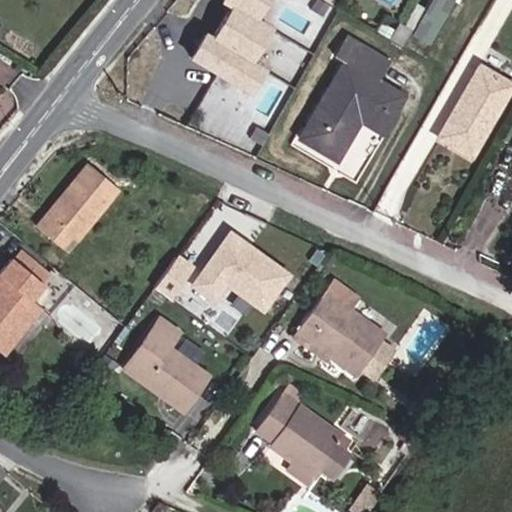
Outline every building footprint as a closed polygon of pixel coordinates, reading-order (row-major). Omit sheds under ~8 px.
[(230,0),(264,20),(276,0),(230,0)] [(236,3),(219,33),(259,58),(277,27),(264,20),(236,3)] [(392,38),(402,43),(409,30),(399,24),(392,38)] [(210,28),(193,56),(256,94),(273,66),(259,58),(219,33),(210,28)] [(334,57),(344,62),(298,140),(334,161),(358,121),(379,133),(400,96),(374,81),(386,62),(345,39),(334,57)] [(478,137),(509,83),(479,65),(448,120),(478,137)] [(467,155),(478,137),(448,120),(437,138),(467,155)] [(66,189),(72,193),(41,231),(61,247),(70,235),(76,240),(117,190),(87,164),(66,189)] [(66,189),(35,226),(41,231),(72,193),(66,189)] [(297,271),(230,228),(193,284),(220,302),(229,288),(269,314),(297,271)] [(0,274),(0,351),(2,353),(45,300),(37,294),(45,284),(52,274),(21,249),(12,260),(0,274)] [(197,265),(178,253),(156,288),(175,300),(197,265)] [(0,274),(12,260),(8,257),(0,267),(0,274)] [(368,307),(333,281),(295,331),(328,356),(354,375),(382,337),(359,319),(368,307)] [(45,300),(53,291),(45,284),(37,294),(45,300)] [(177,334),(158,319),(123,369),(182,412),(208,377),(168,348),(177,334)] [(291,337),(324,361),(328,356),(295,331),(291,337)] [(271,443),(270,445),(291,461),(311,475),(319,463),(334,474),(349,454),(341,448),(334,443),(339,435),(282,392),(254,430),(271,443)] [(430,415),(416,404),(407,416),(421,427),(430,415)] [(341,448),(347,441),(339,435),(334,443),(341,448)] [(284,469),(305,484),(311,475),(291,461),(284,469)]
